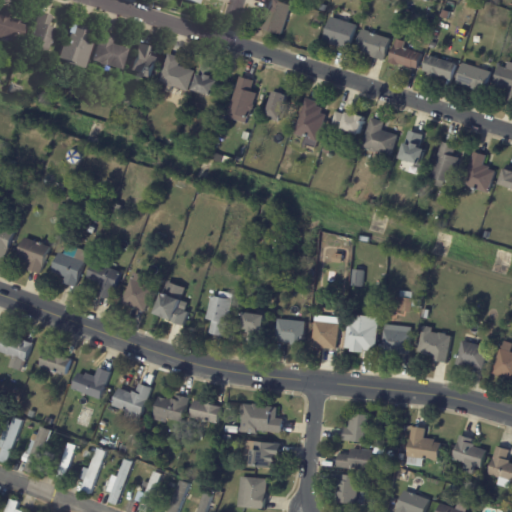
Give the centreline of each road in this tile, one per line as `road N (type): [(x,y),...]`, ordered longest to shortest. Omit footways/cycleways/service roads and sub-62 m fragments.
road 1 (tertiary): [(0,294),(201,365),(441,396),(511,415)]
road 2 (residential): [(98,0),(511,130)]
road 3 (residential): [(317,382),(306,511)]
